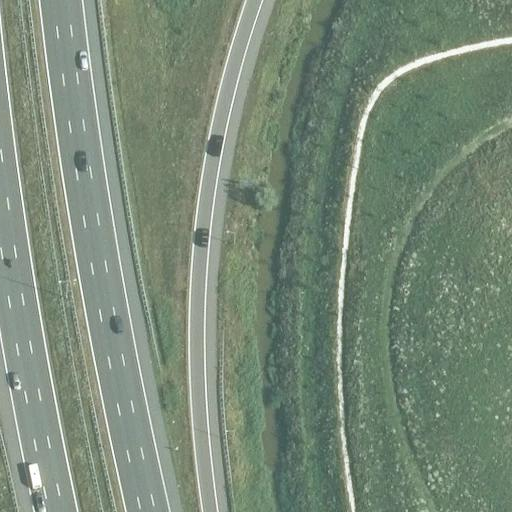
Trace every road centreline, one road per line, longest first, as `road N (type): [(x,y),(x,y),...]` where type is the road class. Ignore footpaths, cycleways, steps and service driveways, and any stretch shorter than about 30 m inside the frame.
road 1 (motorway): [(213,511),(199,410),(203,272),(219,149),(263,0)]
road 2 (motorway): [(150,511),(99,266),(61,0)]
road 3 (motorway): [(0,191),(56,511)]
